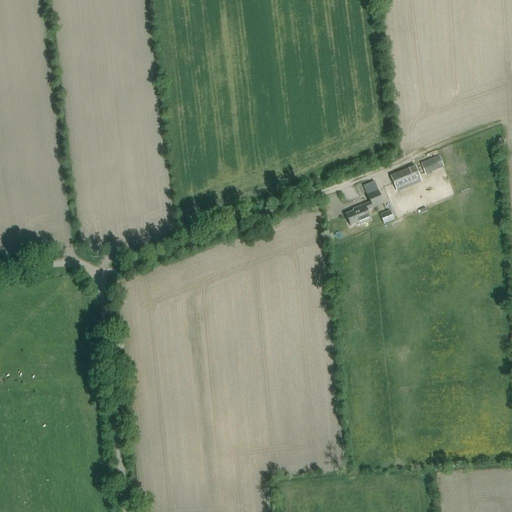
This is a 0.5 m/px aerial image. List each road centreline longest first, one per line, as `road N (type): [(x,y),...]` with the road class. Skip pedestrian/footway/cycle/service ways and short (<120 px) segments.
road 1 (track): [(97,278),(493,120)]
road 2 (unclassified): [(126,511),(97,278),(74,263),(0,271)]
